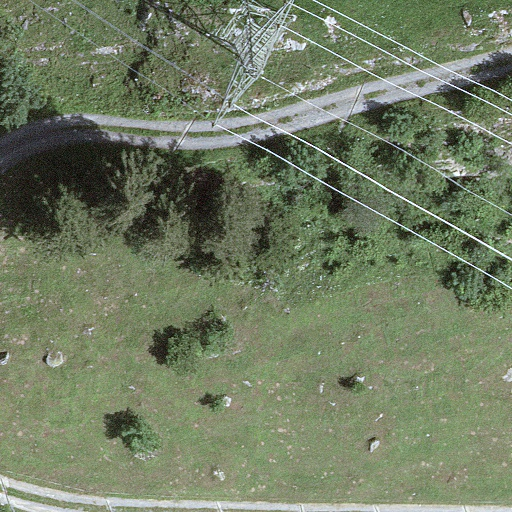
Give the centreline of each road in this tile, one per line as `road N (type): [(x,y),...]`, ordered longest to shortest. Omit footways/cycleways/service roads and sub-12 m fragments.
road 1 (track): [(511,31),(243,113),(83,120),(0,149)]
road 2 (track): [(0,476),(102,496),(511,506)]
